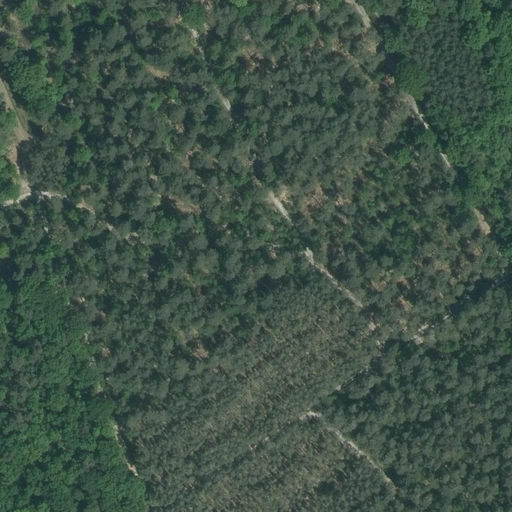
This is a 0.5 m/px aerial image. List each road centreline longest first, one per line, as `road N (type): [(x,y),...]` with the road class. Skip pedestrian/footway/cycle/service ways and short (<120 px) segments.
road 1 (track): [(511,270),(159,511)]
road 2 (track): [(387,511),(395,487),(309,410)]
